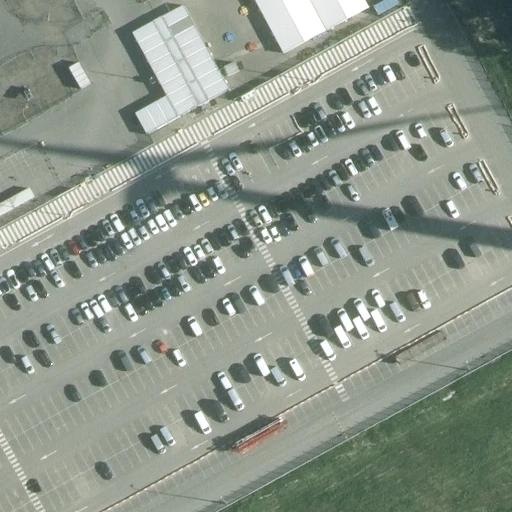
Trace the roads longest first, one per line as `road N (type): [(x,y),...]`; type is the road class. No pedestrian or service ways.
road 1 (unknown): [(0,475),(511,194)]
road 2 (unknown): [(0,397),(493,124)]
road 3 (unknown): [(0,326),(464,69)]
road 4 (unknown): [(64,511),(511,265)]
road 5 (unknown): [(0,260),(436,17)]
road 6 (unclassified): [(173,511),(511,325)]
road 7 (unclassified): [(511,158),(427,0)]
